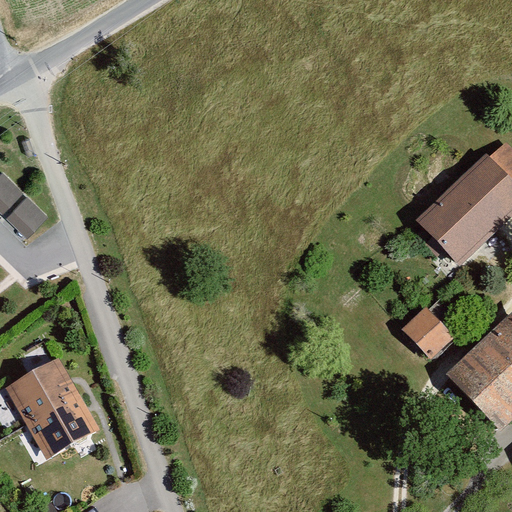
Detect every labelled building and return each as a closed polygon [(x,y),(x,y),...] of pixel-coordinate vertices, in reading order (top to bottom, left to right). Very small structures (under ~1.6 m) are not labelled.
[(426,253),(455,270),(511,217),(511,157),(504,148),(485,166),(481,160),(411,223),(426,253)] [(23,194),(2,174),(0,176),(0,212),(2,215),(23,194)] [(48,218),(27,199),(7,220),(27,239),(48,218)] [(408,352),(426,363),(448,342),(423,315),(399,336),(408,352)] [(439,383),(493,439),(511,420),(511,317),(510,315),(439,383)] [(1,394),(41,466),(93,437),(55,365),(21,380),(1,394)]
